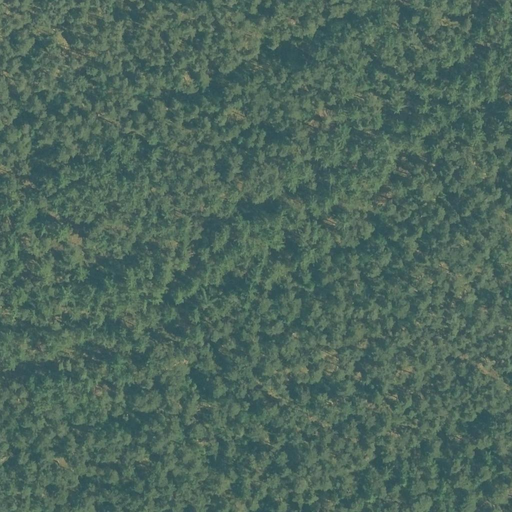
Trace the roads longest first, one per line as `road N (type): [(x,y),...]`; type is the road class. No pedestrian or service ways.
road 1 (track): [(511,167),(0,397)]
road 2 (track): [(0,160),(348,0)]
road 3 (track): [(262,39),(367,232)]
